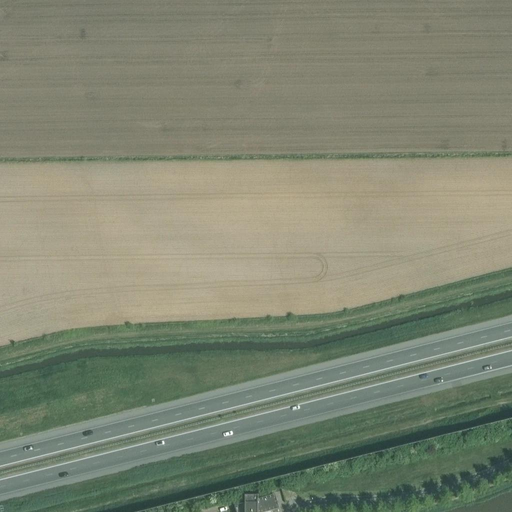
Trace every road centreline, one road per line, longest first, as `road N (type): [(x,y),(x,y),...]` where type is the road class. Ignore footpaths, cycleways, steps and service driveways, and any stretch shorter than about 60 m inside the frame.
road 1 (motorway): [(511,329),(0,458)]
road 2 (motorway): [(0,486),(511,358)]
road 3 (tertiary): [(511,465),(453,487),(294,511)]
